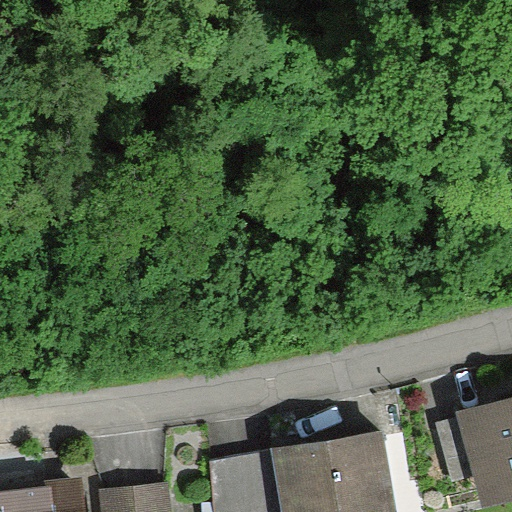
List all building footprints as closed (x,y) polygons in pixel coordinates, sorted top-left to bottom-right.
[(511,507),(511,406),(481,415),(506,509),(511,507)] [(411,511),(398,437),(291,456),(300,511),(411,511)] [(281,511),(275,458),(214,467),(219,511),(281,511)] [(172,511),(170,489),(106,496),(108,511),(172,511)] [(96,511),(95,493),(0,501),(0,511),(96,511)]
